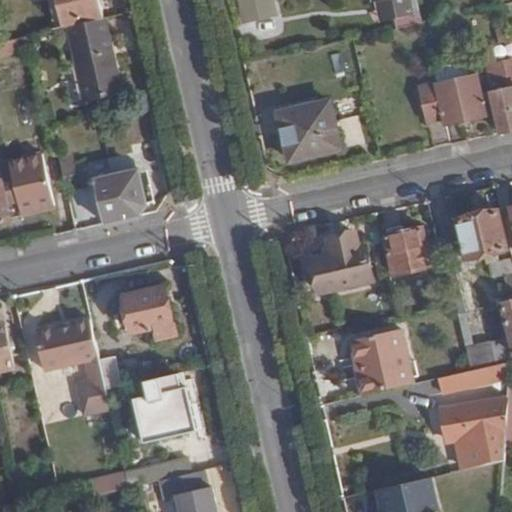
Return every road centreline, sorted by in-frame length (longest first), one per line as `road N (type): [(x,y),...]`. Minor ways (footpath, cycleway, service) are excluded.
road 1 (secondary): [(228,222),(296,511)]
road 2 (residential): [(228,222),(511,157)]
road 3 (residential): [(0,274),(228,222)]
road 4 (secondary): [(178,0),(228,222)]
